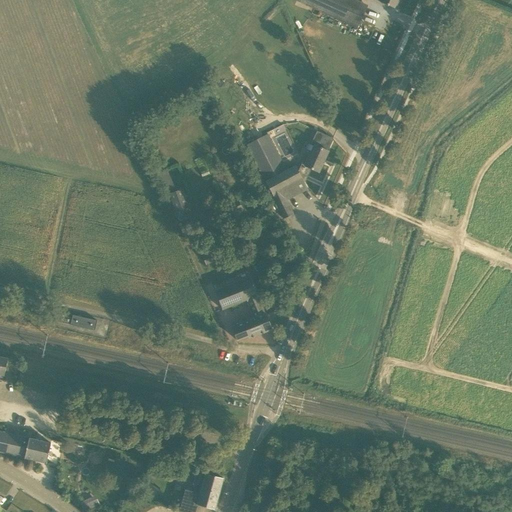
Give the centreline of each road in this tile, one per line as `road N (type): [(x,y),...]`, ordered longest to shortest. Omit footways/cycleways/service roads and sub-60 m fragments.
road 1 (secondary): [(283,356),(441,0)]
road 2 (unclassified): [(283,356),(0,293)]
road 3 (secondary): [(224,511),(283,356)]
road 4 (unclassified): [(43,493),(64,413),(104,416)]
